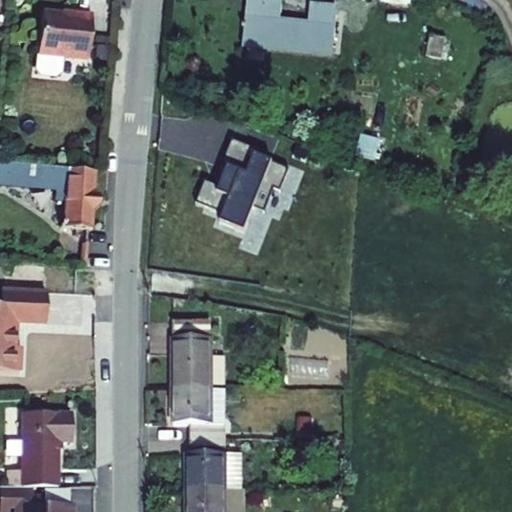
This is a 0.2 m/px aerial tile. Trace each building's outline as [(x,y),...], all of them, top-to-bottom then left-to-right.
[(243,45),(333,54),(337,11),(310,8),(309,24),(281,21),(282,6),(248,2),(243,45)] [(35,71),(40,76),(54,77),(59,73),(61,58),(87,61),(92,16),(74,14),(74,17),(42,13),(35,71)] [(259,152),(234,141),(221,172),(226,174),(220,189),(207,184),(198,207),(223,218),(219,228),(245,239),(256,212),(264,215),(274,193),(279,195),(288,172),(256,159),(259,152)] [(92,231),(93,212),(99,206),(99,199),(94,193),(95,172),(0,162),(0,184),(54,190),(54,197),(64,198),(63,226),(60,225),(59,229),(92,231)] [(0,294),(0,372),(19,373),(20,349),(13,349),(14,324),(45,325),(46,294),(0,292),(0,294)] [(211,391),(211,324),(174,324),(174,391),(211,391)] [(211,427),(211,391),(174,391),(174,427),(190,427),(190,442),(225,442),(225,427),(211,427)] [(225,427),(225,391),(211,391),(211,427),(225,427)] [(43,488),(57,488),(57,444),(71,444),(71,414),(21,414),(21,472),(6,472),(6,488),(31,488),(43,488)] [(225,457),(225,442),(190,442),(190,457),(188,457),(188,492),(225,492),(225,457)] [(243,492),(243,457),(225,457),(225,492),(243,492)] [(16,509),(16,511),(72,511),(72,508),(69,508),(43,508),(31,508),(31,488),(6,488),(0,488),(0,494),(0,509),(16,509)] [(43,508),(69,508),(69,488),(57,488),(43,488),(43,508)] [(225,511),(225,492),(188,492),(187,511),(225,511)] [(245,511),(245,492),(243,492),(225,492),(225,511),(245,511)]
